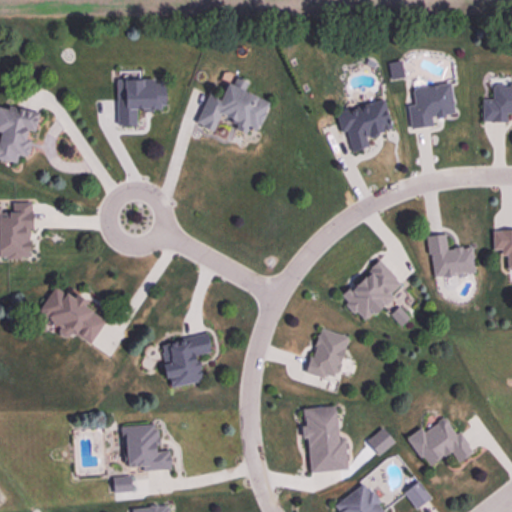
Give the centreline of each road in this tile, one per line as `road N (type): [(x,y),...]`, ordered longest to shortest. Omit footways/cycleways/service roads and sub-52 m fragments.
road 1 (residential): [(511,175),(405,187),(326,232),(299,262),(268,317),(253,371),(258,469),(276,511)]
road 2 (residential): [(279,296),(137,221)]
